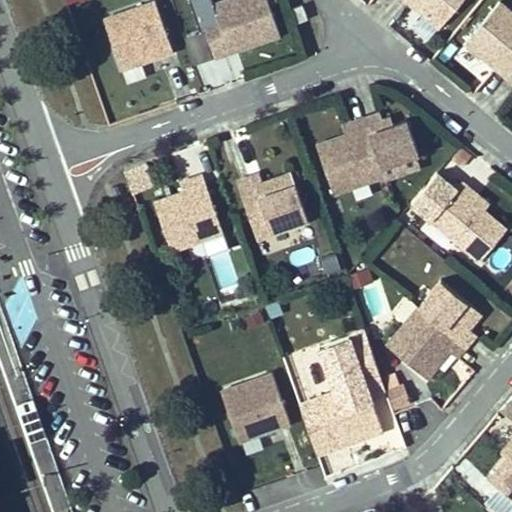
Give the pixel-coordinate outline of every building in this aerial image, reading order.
[(173,49),(156,0),(153,0),(105,17),(121,67),(141,60),(140,55),(156,50),(158,54),(173,49)] [(228,42),(249,35),(251,42),(281,32),(269,0),(219,0),(213,2),(214,7),(219,21),(205,26),(215,55),(231,49),(228,42)] [(410,0),(423,11),(427,7),(419,0),(410,0)] [(419,0),(427,7),(423,11),(440,25),(460,0),(419,0)] [(486,50),(500,61),(496,65),(507,75),(511,69),(511,9),(500,0),(499,0),(466,40),(482,53),(486,50)] [(308,16),(303,3),(291,7),(297,21),(308,16)] [(205,26),(219,21),(214,7),(200,12),(205,26)] [(231,49),(251,42),(249,35),(228,42),(231,49)] [(156,50),(140,55),(141,60),(158,54),(156,50)] [(500,61),(486,50),(482,53),(496,65),(500,61)] [(407,117),(394,122),(386,124),(383,117),(381,110),(365,116),(381,163),(419,149),(407,117)] [(383,117),(386,124),(394,122),(392,114),(383,117)] [(369,167),(381,163),(365,116),(351,121),(354,130),(346,133),(317,143),(334,191),(373,177),(369,167)] [(346,133),(354,130),(351,121),(343,124),(346,133)] [(132,183),(151,176),(146,159),(126,165),(132,183)] [(385,173),(381,163),(369,167),(373,177),(385,173)] [(293,170),(264,180),(256,183),(252,174),(238,179),(254,226),(267,221),(271,232),(309,218),(293,170)] [(252,174),(256,183),(264,180),(260,171),(252,174)] [(172,248),(210,235),(207,225),(220,220),(203,173),(188,179),(191,187),(184,190),(155,200),(172,248)] [(184,190),(191,187),(188,179),(181,181),(184,190)] [(507,226),(484,208),(470,195),(474,190),(462,180),(430,216),(480,258),(507,226)] [(484,208),(489,203),(474,190),(470,195),(484,208)] [(223,230),(220,220),(207,225),(210,235),(223,230)] [(258,236),(271,232),(267,221),(254,226),(258,236)] [(367,264),(348,271),(354,285),(372,277),(367,264)] [(442,277),(420,304),(466,342),(475,331),(468,324),(465,321),(468,318),(472,321),(482,310),(442,277)] [(457,354),(466,342),(420,304),(387,342),(428,375),(447,352),(442,349),(445,345),(450,348),(457,354)] [(319,343),(326,362),(372,345),(365,326),(319,343)] [(366,378),(366,379),(382,373),(372,345),(326,362),(335,389),(366,378)] [(273,371),(222,389),(239,439),(259,432),(257,427),(274,421),(276,426),(291,421),(273,371)] [(366,379),(372,395),(387,390),(382,373),(366,379)] [(335,389),(314,396),(332,446),(351,439),(350,434),(366,428),(368,433),(383,428),(372,395),(366,379),(366,378),(335,389)] [(317,451),(332,446),(314,396),(300,402),(317,451)] [(37,406),(23,410),(36,451),(50,447),(37,406)] [(274,421),(257,427),(259,432),(276,426),(274,421)] [(366,428),(350,434),(351,439),(368,433),(366,428)] [(508,455),(511,450),(511,439),(503,451),(508,455)] [(511,496),(511,450),(508,455),(490,478),(511,496)]
